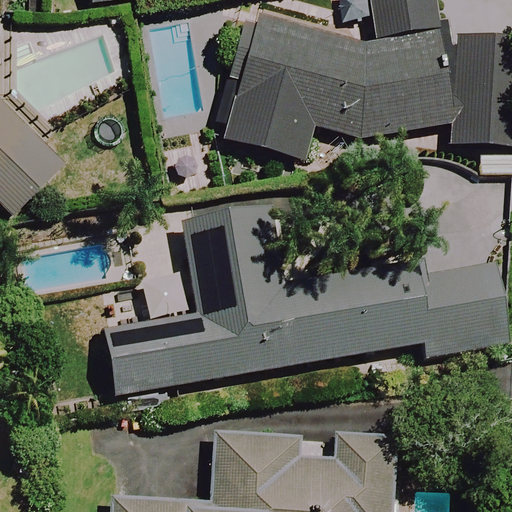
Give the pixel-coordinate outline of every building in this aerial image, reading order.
[(91,0),(92,11),(150,8),(149,0),(91,0)] [(511,42),(446,45),(439,0),(363,0),(369,51),(262,18),(257,33),(244,29),(226,88),(239,92),(236,104),(222,149),(299,173),(312,131),(379,151),(381,142),(448,135),(449,149),(476,148),(477,181),(511,179),(511,42)] [(0,205),(49,156),(0,107),(0,205)] [(184,229),(193,279),(144,288),(151,330),(106,338),(117,402),(405,352),(407,361),(493,346),(480,273),(411,285),(408,264),(268,289),(255,217),(184,229)] [(389,511),(392,447),(213,440),(210,511),(112,507),(111,511),(389,511)]
